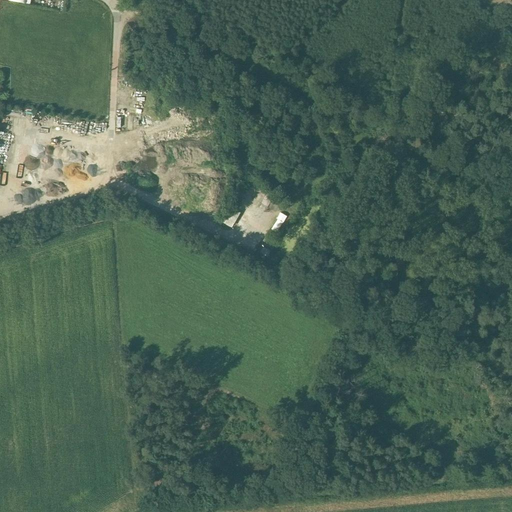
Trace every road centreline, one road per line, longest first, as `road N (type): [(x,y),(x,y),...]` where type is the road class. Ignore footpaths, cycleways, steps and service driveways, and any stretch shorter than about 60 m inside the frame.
road 1 (track): [(220,238),(114,182),(116,0)]
road 2 (track): [(116,0),(333,116)]
